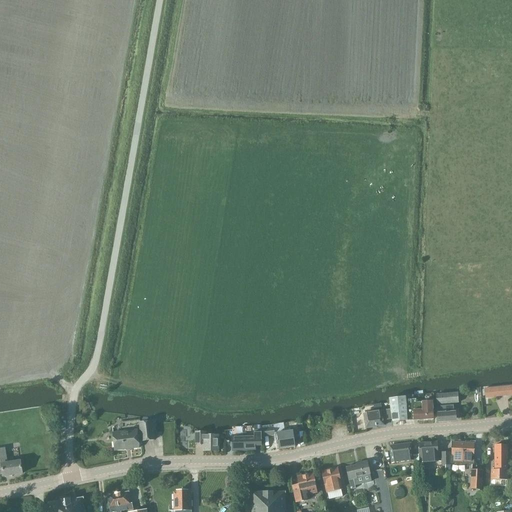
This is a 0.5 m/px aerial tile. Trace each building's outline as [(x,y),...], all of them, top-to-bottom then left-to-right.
[(511,386),(485,389),(486,398),(511,395),(511,386)] [(437,404),(458,403),(457,394),(436,395),(437,404)] [(389,398),(390,402),(391,411),(392,421),(414,421),(414,418),(418,417),(418,420),(434,419),(432,402),(417,402),(416,399),(414,399),(413,396),(389,398)] [(438,422),(456,421),(455,412),(453,412),(452,406),(437,407),(438,422)] [(383,411),(364,414),(366,428),(385,425),(384,420),(383,411)] [(153,430),(155,430),(154,422),(140,423),(141,431),(137,431),(113,433),(115,449),(124,448),(124,449),(139,448),(138,440),(142,439),(142,441),(154,440),(153,430)] [(325,425),(325,437),(340,436),(339,424),(325,425)] [(263,438),(275,436),(274,427),(262,429),(263,438)] [(255,444),(261,443),(261,431),(255,431),(255,435),(232,436),(232,451),(255,451),(255,444)] [(292,431),(291,431),(277,433),(280,449),(295,447),(292,431)] [(204,451),(219,451),(219,435),(206,435),(206,432),(195,432),(195,444),(204,444),(204,451)] [(420,462),(438,461),(436,442),(419,443),(420,462)] [(451,463),(474,465),(475,444),(452,442),(451,463)] [(392,464),(413,461),(411,443),(389,446),(392,464)] [(492,480),(508,480),(509,445),(496,445),(495,470),(492,470),(492,480)] [(0,466),(1,467),(3,477),(23,474),(21,461),(7,463),(7,459),(5,448),(0,448),(0,466)] [(442,466),(451,465),(450,453),(442,453),(442,466)] [(359,465),(346,468),(351,489),(356,488),(355,485),(372,481),(367,462),(359,463),(359,465)] [(338,468),(322,472),(327,493),(328,493),(342,490),(338,468)] [(471,490),(482,491),(483,471),(472,471),(471,490)] [(295,491),(293,491),(296,503),(297,503),(308,500),(307,495),(317,493),(316,489),(316,488),(313,474),(296,478),(299,490),(298,490),(295,491)] [(177,493),(174,493),(174,511),(176,511),(191,511),(191,492),(188,492),(188,490),(177,490),(177,493)] [(121,511),(133,510),(132,503),(131,503),(129,492),(107,496),(109,511),(121,511)] [(285,493),(251,493),(251,511),(285,511),(286,511),(288,511),(288,506),(286,506),(285,493)] [(352,506),(361,505),(360,497),(351,498),(352,506)] [(85,511),(84,498),(70,500),(69,499),(61,500),(60,502),(49,503),(49,505),(47,507),(48,511),(85,511)]
